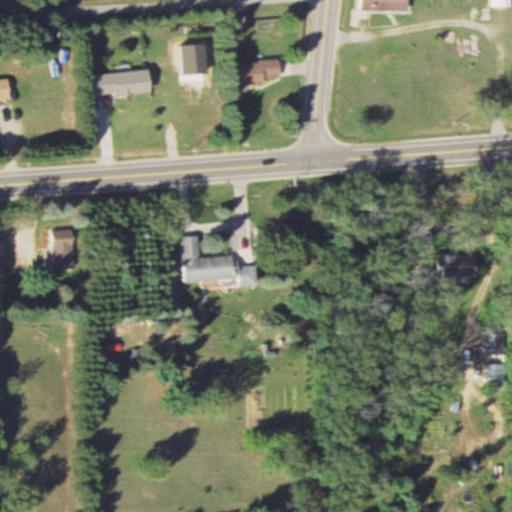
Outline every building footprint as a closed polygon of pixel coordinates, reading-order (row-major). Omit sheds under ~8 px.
[(351,0),(352,9),(398,9),(397,0),(351,0)] [(224,61),(224,86),(255,85),(255,78),(271,78),(271,61),(224,61)] [(83,95),(140,92),(139,70),(82,73),(83,95)] [(0,100),(14,99),(11,77),(0,78),(0,100)] [(77,268),(77,229),(53,229),(53,268),(77,268)] [(176,282),(225,279),(224,256),(192,257),(191,236),(174,237),(176,282)] [(408,255),(407,276),(461,277),(462,256),(408,255)]
